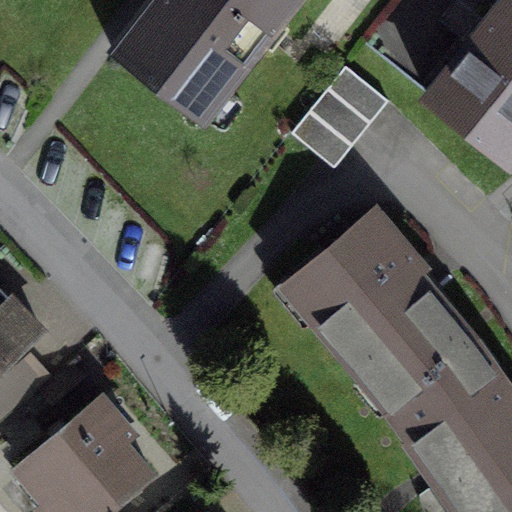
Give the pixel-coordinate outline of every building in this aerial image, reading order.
[(293,0),(159,0),(118,54),(201,118),(293,0)] [(511,153),(511,0),(507,0),(431,96),(508,158),(511,153)] [(292,131),(336,165),(388,100),(344,65),(292,131)] [(373,210),(287,282),(391,406),(471,338),(417,274),(423,269),(373,210)] [(0,370),(43,329),(0,285),(0,370)] [(511,511),(511,395),(471,338),(391,406),(466,511),(511,511)] [(133,431),(102,394),(19,463),(47,497),(38,505),(43,511),(105,511),(151,474),(122,440),(133,431)]
